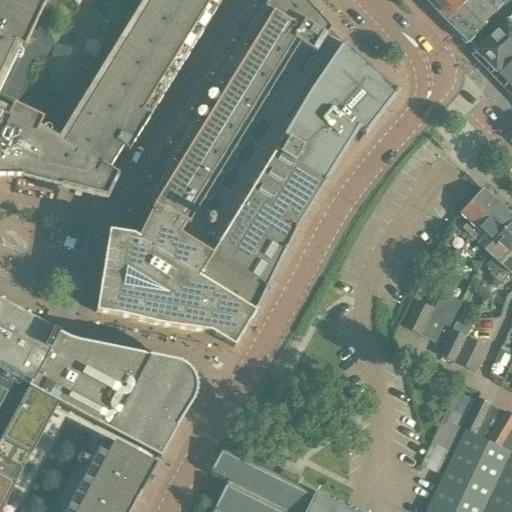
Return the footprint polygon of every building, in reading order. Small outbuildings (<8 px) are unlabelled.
[(0,0),(0,177),(22,177),(93,195),(113,186),(118,176),(111,173),(125,151),(128,153),(221,0),(0,0)] [(109,232),(96,313),(118,317),(159,327),(210,334),(233,348),(255,312),(295,231),(358,131),(365,136),(398,94),(397,94),(397,93),(343,44),(309,95),(282,140),(287,143),(281,153),(276,150),(212,255),(179,235),(186,224),(188,226),(205,199),(209,202),(286,78),(281,75),(283,72),(298,81),(314,55),(315,56),(327,35),(330,30),(304,0),(269,0),(166,169),(149,203),(133,236),(109,232)] [(425,0),(435,11),(447,0),(425,0)] [(447,0),(435,11),(445,22),(468,0),(447,0)] [(468,44),(484,27),(482,26),(502,6),(495,0),(468,0),(445,22),(468,44)] [(511,16),(475,51),(498,75),(511,89),(511,16)] [(462,229),(469,235),(498,205),(482,190),(468,205),(459,214),(468,223),(462,229)] [(511,217),(498,205),(469,235),(476,243),(482,237),(490,245),(511,221),(511,217)] [(488,275),(494,280),(502,263),(511,252),(511,221),(490,245),(485,250),(492,258),(484,267),(491,272),(488,275)] [(451,270),(459,255),(450,251),(442,266),(451,270)] [(497,288),(511,272),(511,252),(502,263),(494,280),(492,284),(497,288)] [(492,284),(486,297),(488,298),(497,288),(492,284)] [(402,328),(419,336),(432,309),(416,301),(402,328)] [(0,511),(130,511),(157,465),(150,461),(153,456),(160,459),(181,422),(189,408),(190,405),(191,402),(192,400),(193,397),(193,394),(193,391),(192,388),(191,386),(190,383),(189,380),(187,378),(186,376),(184,374),(181,372),(179,371),(176,369),(174,369),(78,343),(75,342),(72,341),(69,339),(66,338),(60,335),(13,309),(0,302),(0,511)] [(448,317),(432,309),(419,336),(434,344),(448,317)] [(438,356),(453,364),(466,338),(451,330),(438,356)] [(466,338),(453,364),(475,374),(488,348),(466,338)] [(502,379),(489,372),(489,373),(492,382),(499,385),(502,379)] [(253,374),(236,411),(249,416),(265,380),(253,374)] [(455,391),(420,467),(439,476),(474,401),(455,391)] [(462,430),(463,430),(473,435),(489,405),(477,398),(462,430)] [(504,413),(489,405),(473,435),(488,442),(504,413)] [(488,442),(500,448),(511,427),(511,417),(504,413),(488,442)] [(511,427),(500,448),(510,453),(511,450),(511,427)] [(473,435),(463,430),(424,511),(511,511),(511,453),(510,453),(500,448),(488,442),(473,435)] [(351,511),(345,509),(296,485),(279,477),(226,451),(222,449),(209,472),(227,482),(212,511),(351,511)] [(187,485),(175,511),(210,511),(216,498),(187,485)]
